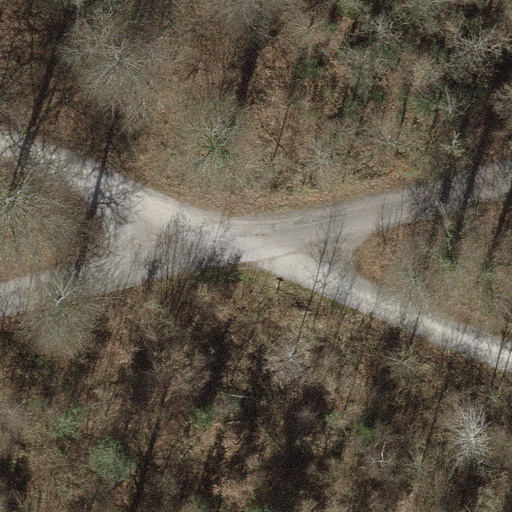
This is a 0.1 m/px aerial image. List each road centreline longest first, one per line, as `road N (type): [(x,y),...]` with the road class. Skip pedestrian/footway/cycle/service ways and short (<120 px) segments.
road 1 (track): [(0,137),(227,242),(511,358)]
road 2 (unclassified): [(511,179),(0,294)]
